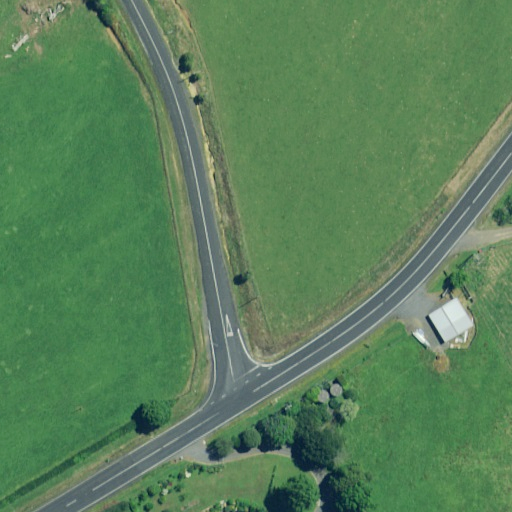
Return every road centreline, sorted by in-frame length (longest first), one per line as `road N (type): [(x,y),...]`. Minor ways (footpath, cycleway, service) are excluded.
road 1 (unclassified): [(130,0),(184,128),(232,381),(243,397)]
road 2 (unclassified): [(243,397),(382,302),(511,148)]
road 3 (tertiary): [(54,511),(243,397)]
road 4 (unknown): [(164,444),(201,468),(254,449),(289,452),(320,486),(318,511)]
